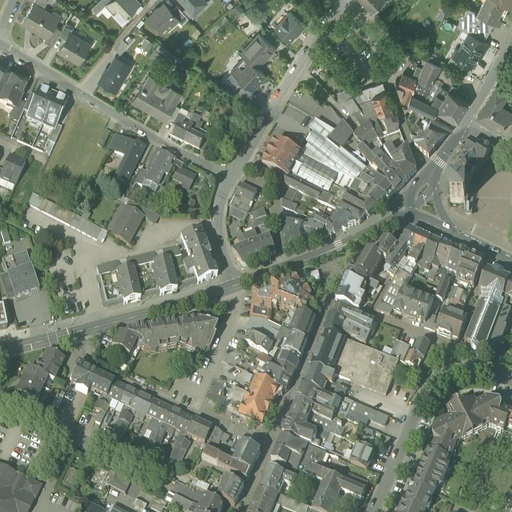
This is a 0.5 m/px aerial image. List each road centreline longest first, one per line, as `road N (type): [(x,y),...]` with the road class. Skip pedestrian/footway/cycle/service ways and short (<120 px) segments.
road 1 (residential): [(0,46),(229,175)]
road 2 (secondary): [(234,285),(0,351)]
road 3 (residential): [(229,175),(342,0)]
road 4 (residential): [(376,511),(423,408),(461,379)]
road 5 (residential): [(0,404),(139,463)]
road 6 (residential): [(234,285),(236,307),(194,412)]
road 7 (residential): [(339,305),(444,344),(453,361)]
road 8 (secondary): [(403,217),(284,267)]
road 9 (unclassified): [(229,175),(269,189),(278,203),(284,267)]
